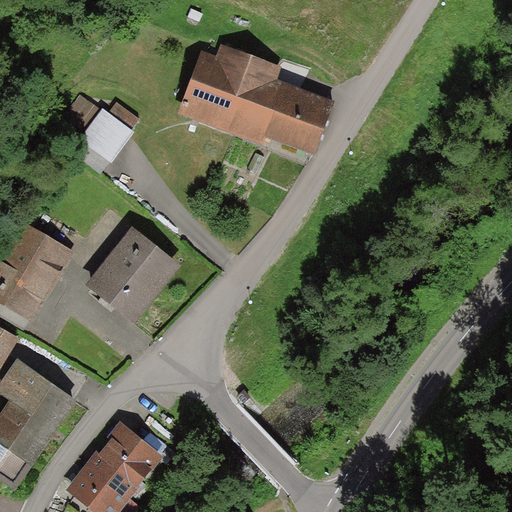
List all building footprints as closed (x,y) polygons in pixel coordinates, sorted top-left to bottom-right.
[(214,59),(199,53),(175,118),(258,148),(261,142),(280,89),(281,85),(273,82),(278,70),(218,49),(214,59)] [(280,89),(261,142),(313,161),(332,107),(280,89)] [(107,117),(76,97),(60,122),(81,136),(75,145),(80,148),(73,159),(98,175),(104,166),(109,169),(139,124),(113,107),(107,117)] [(69,253),(19,223),(0,254),(0,308),(26,324),(69,253)] [(177,267),(130,232),(86,292),(133,327),(177,267)] [(0,367),(16,340),(0,330),(0,367)] [(75,402),(16,364),(0,389),(0,484),(15,494),(75,402)] [(251,398),(246,391),(239,397),(245,403),(251,398)] [(119,511),(158,461),(115,428),(64,496),(85,511),(119,511)]
